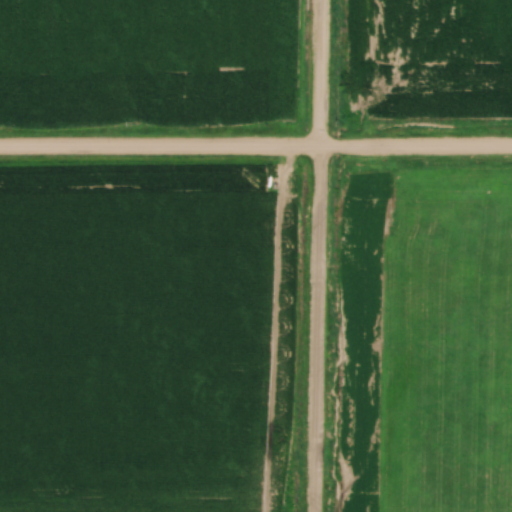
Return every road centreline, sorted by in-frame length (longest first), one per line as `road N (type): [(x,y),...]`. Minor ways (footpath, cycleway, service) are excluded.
road 1 (residential): [(319,511),(325,0)]
road 2 (tertiary): [(511,150),(0,148)]
